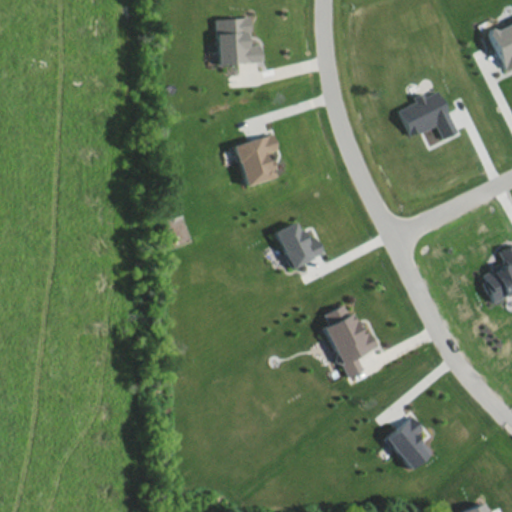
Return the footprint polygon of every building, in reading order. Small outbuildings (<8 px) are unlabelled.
[(211,17),(212,62),(255,61),(255,43),(246,44),(245,16),(211,17)] [(499,68),(511,62),(511,19),(484,30),(499,68)] [(394,108),(405,135),(432,124),(438,137),(452,131),(434,90),(420,95),(419,91),(409,96),(411,101),(394,108)] [(239,184),(269,176),(262,151),(272,149),(268,133),(228,143),(239,184)] [(319,251),(311,235),(302,240),(291,219),(269,231),(288,267),(319,251)] [(489,301),(511,289),(511,248),(509,243),(494,250),(500,262),(476,273),(489,301)] [(372,345),(365,330),(356,334),(342,303),(320,312),(325,323),(320,325),(342,376),(359,369),(353,354),(372,345)] [(413,433),(419,428),(409,415),(381,436),(405,468),(427,451),(413,433)] [(457,511),(484,511),(480,501),(456,510),(457,511)]
